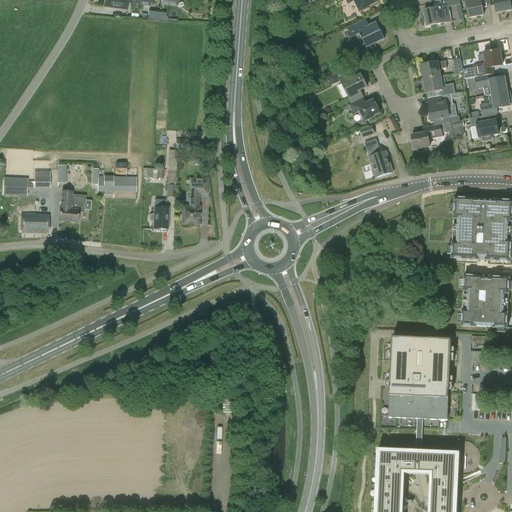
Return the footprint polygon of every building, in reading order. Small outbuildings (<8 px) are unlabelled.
[(105,0),(104,7),(126,10),(127,3),(134,4),(134,6),(137,6),(137,4),(149,6),(150,1),(159,2),(158,0),(105,0)] [(360,12),(368,8),(368,7),(378,2),(376,0),(345,0),(348,4),(354,1),(360,12)] [(454,0),(444,2),(445,7),(424,11),(426,26),(450,22),(448,7),(460,5),(459,0),(454,0)] [(465,0),(466,2),(469,18),(484,16),(482,9),(489,8),(487,0),(465,0)] [(488,0),(490,7),(496,6),(497,13),(511,11),(509,0),(488,0)] [(149,11),(148,18),(164,21),(165,14),(149,11)] [(352,38),(360,34),(366,47),(384,39),(377,23),(369,26),(365,19),(347,28),(352,38)] [(494,74),(493,68),(502,66),(500,51),(478,55),(480,65),(473,66),(473,68),(462,70),(463,72),(464,80),(475,78),(494,74)] [(455,74),(463,72),(462,70),(460,59),(453,60),(455,74)] [(446,62),(438,64),(421,67),(423,80),(440,77),(439,69),(447,68),(446,62)] [(361,74),(355,77),(351,70),(339,76),(351,102),(363,96),(360,90),(367,86),(361,74)] [(335,73),(326,77),(330,86),(339,82),(335,73)] [(505,78),(495,80),(494,74),(475,78),(477,90),(484,89),(485,96),(489,96),(507,92),(505,78)] [(453,85),(442,87),(440,77),(423,80),(426,94),(440,91),(441,96),(454,94),(453,85)] [(498,114),(497,109),(510,106),(507,92),(489,96),(490,103),(480,105),(482,117),(496,114),(498,114)] [(461,94),(433,99),(427,100),(429,109),(431,122),(437,120),(438,125),(449,123),(449,118),(447,107),(453,106),(452,100),(462,99),(461,94)] [(353,114),(359,111),(364,122),(374,117),(374,116),(380,113),(374,100),(367,103),(364,98),(349,105),(353,114)] [(492,138),(491,135),(499,134),(497,126),(498,126),(496,114),(482,117),(470,119),(471,128),(477,127),(479,138),(482,137),(483,140),(484,141),(491,140),(492,138)] [(447,124),(450,139),(456,138),(452,123),(447,124)] [(415,150),(430,147),(429,139),(442,137),(440,125),(423,128),(424,134),(412,136),(415,150)] [(359,130),(362,139),(375,135),(372,126),(359,130)] [(364,144),(368,157),(375,178),(393,173),(386,152),(381,153),(376,140),(364,144)] [(67,171),(66,165),(57,165),(58,183),(71,182),(70,171),(67,171)] [(96,191),(96,196),(112,196),(112,192),(136,192),(136,178),(113,177),(113,176),(98,176),(98,169),(93,169),(92,185),(98,185),(98,191),(96,191)] [(34,189),(50,189),(50,172),(34,171),(34,189)] [(168,171),(166,198),(175,198),(176,186),(175,186),(176,171),(168,171)] [(182,207),(182,225),(199,225),(199,207),(199,194),(207,194),(207,180),(190,180),(189,207),(182,207)] [(26,182),(4,181),(4,195),(26,195),(26,182)] [(61,191),(60,202),(60,209),(58,221),(77,222),(78,212),(83,213),(84,210),(89,210),(90,210),(91,202),(90,201),(84,201),(84,197),(73,196),(73,192),(61,191)] [(453,243),(452,255),(452,259),(480,260),(480,258),(486,259),(486,261),(510,262),(511,241),(507,241),(508,222),(511,222),(511,201),(495,200),(495,201),(476,200),(476,199),(455,198),(454,219),(459,220),(457,243),(453,243)] [(150,223),(153,223),(153,230),(167,230),(168,209),(166,209),(165,201),(154,201),(154,208),(153,215),(150,215),(149,217),(149,220),(150,223)] [(48,215),(20,215),(20,233),(48,234),(48,215)] [(484,277),(481,277),(464,276),(463,292),(467,292),(466,311),(462,310),(461,327),(476,327),(476,326),(492,327),(492,328),(507,329),(508,313),(503,313),(504,294),(509,294),(509,291),(511,290),(511,281),(509,282),(510,278),(489,277),(489,279),(483,279),(484,277)] [(451,340),(392,337),(389,418),(447,421),(451,340)] [(423,451),(425,420),(420,419),(418,451),(380,449),(377,511),(458,511),(461,452),(423,451)]
